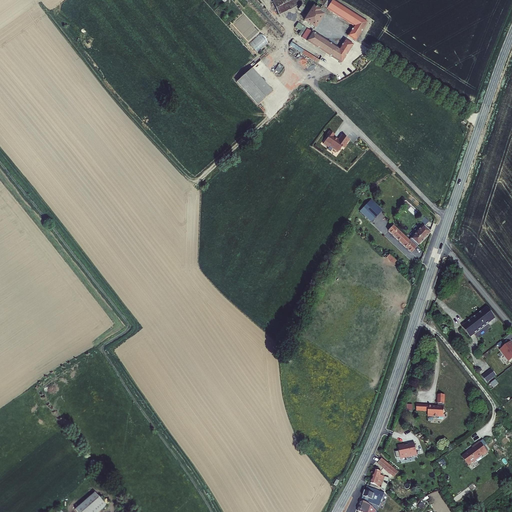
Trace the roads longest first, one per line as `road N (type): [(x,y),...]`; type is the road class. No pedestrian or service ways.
road 1 (tertiary): [(439,246),(381,417),(336,511)]
road 2 (tertiary): [(511,34),(439,246)]
